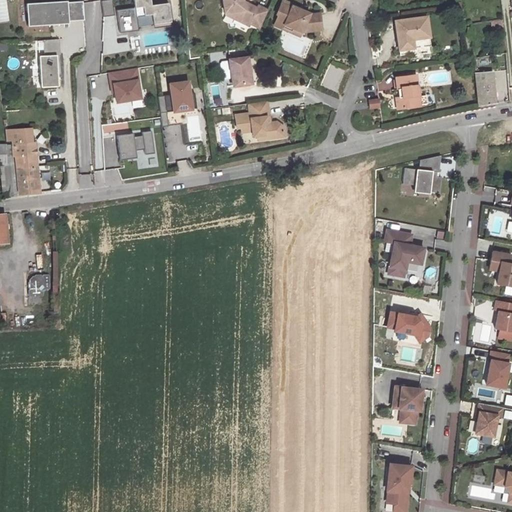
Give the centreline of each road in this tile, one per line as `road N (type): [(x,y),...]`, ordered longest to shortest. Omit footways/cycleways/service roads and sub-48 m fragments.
road 1 (residential): [(428,507),(473,117)]
road 2 (residential): [(323,154),(0,205)]
road 3 (unknown): [(75,51),(87,193)]
